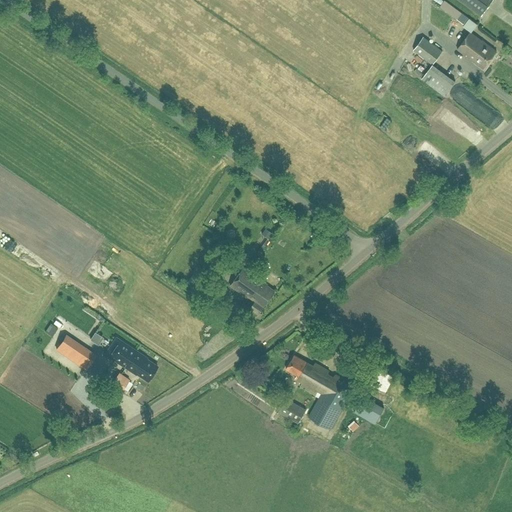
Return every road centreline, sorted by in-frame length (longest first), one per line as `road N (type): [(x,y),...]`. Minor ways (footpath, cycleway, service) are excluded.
road 1 (unclassified): [(0,482),(162,404),(368,248)]
road 2 (unclassified): [(368,248),(10,0)]
road 3 (unclassified): [(368,248),(511,126)]
